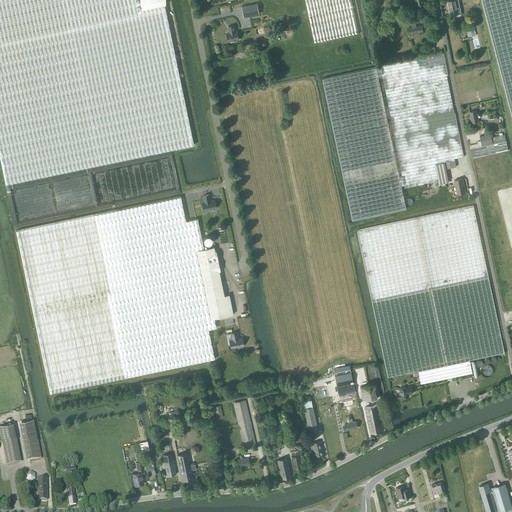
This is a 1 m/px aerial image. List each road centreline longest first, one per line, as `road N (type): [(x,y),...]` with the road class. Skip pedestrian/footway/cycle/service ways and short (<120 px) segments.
road 1 (unclassified): [(0,511),(278,488),(511,386)]
road 2 (unclassified): [(511,365),(435,0)]
road 3 (unclassified): [(247,273),(190,0)]
road 4 (tertiary): [(511,419),(376,478)]
